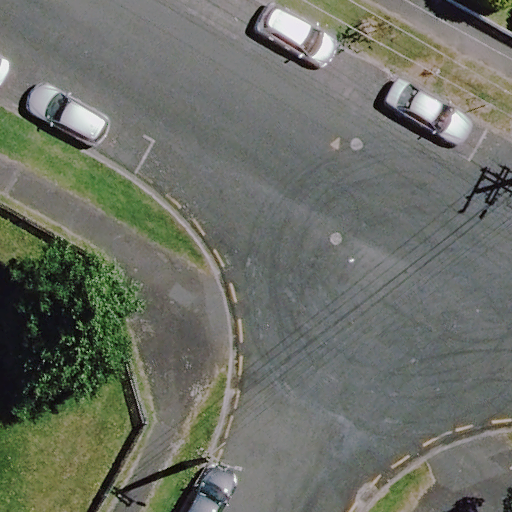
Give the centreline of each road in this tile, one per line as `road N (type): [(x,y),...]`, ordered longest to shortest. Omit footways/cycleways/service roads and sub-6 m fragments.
road 1 (residential): [(41,0),(433,224)]
road 2 (residential): [(433,224),(273,511)]
